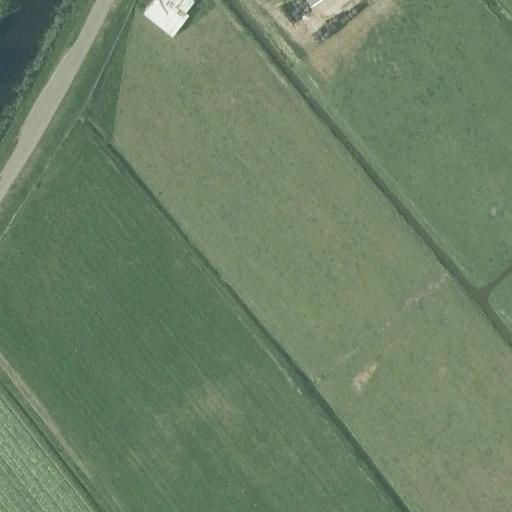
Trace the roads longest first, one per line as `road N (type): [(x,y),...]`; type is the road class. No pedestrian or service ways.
road 1 (unclassified): [(0,184),(101,0)]
road 2 (track): [(108,511),(0,373)]
